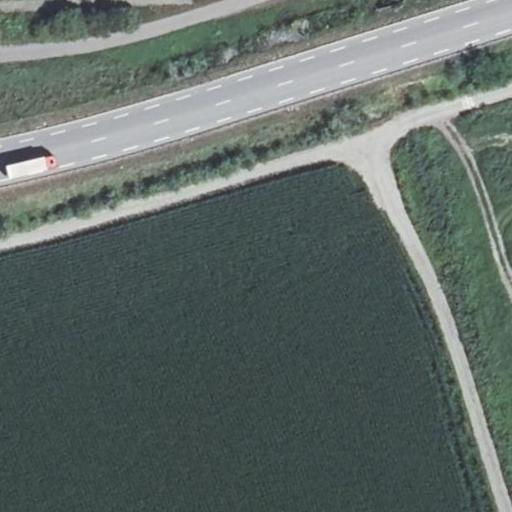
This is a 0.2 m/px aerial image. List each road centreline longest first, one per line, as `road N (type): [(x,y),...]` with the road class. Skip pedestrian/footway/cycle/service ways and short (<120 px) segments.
road 1 (secondary): [(0,160),(197,110),(511,11)]
road 2 (track): [(364,137),(426,262),(501,511)]
